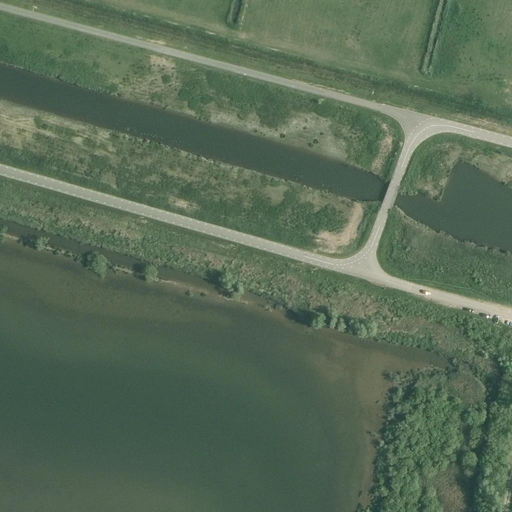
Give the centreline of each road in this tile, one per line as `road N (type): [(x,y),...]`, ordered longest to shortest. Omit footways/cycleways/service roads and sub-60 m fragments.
road 1 (unclassified): [(0,7),(421,118)]
road 2 (unclassified): [(0,165),(330,266),(356,262)]
road 3 (unclassified): [(356,262),(372,244),(421,118)]
